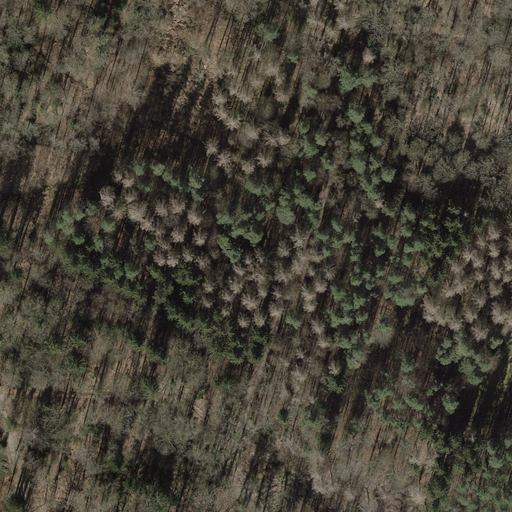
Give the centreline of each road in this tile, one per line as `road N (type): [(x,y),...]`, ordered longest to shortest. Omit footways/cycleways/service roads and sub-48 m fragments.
road 1 (track): [(327,0),(327,181),(237,433),(236,463),(261,511)]
road 2 (track): [(0,388),(25,511)]
